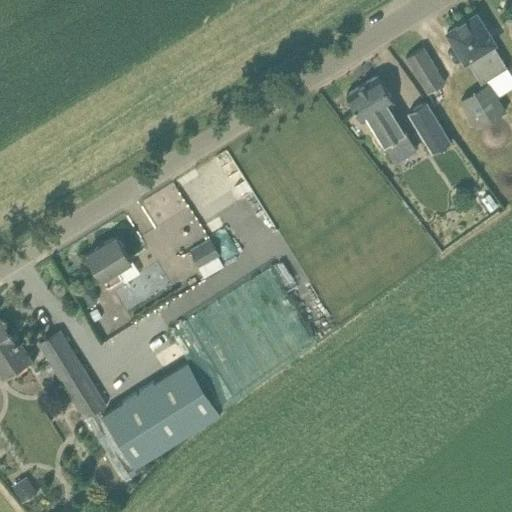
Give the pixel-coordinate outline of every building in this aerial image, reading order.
[(467,60),(470,58),(483,79),(506,65),(493,44),(497,42),(478,11),(448,30),(467,60)] [(407,55),(429,92),(447,81),(424,45),(407,55)] [(397,161),(418,148),(391,103),(396,100),(379,73),(347,92),(364,119),(369,116),(397,161)] [(464,103),(456,108),(477,147),(487,141),(492,150),(494,149),(496,153),(511,143),(511,120),(499,98),(509,93),(500,77),(491,82),(490,80),(461,97),(464,103)] [(409,110),(434,151),(451,140),(426,100),(409,110)] [(88,252),(94,260),(110,285),(124,276),(118,267),(132,257),(118,233),(88,252)] [(190,249),(205,275),(224,265),(218,254),(220,253),(211,238),(190,249)] [(98,294),(92,283),(81,289),(90,306),(95,303),(98,294)] [(102,315),(97,306),(90,310),(95,319),(102,315)] [(0,372),(3,377),(32,359),(20,340),(17,342),(1,317),(0,317),(0,372)] [(40,342),(86,417),(88,416),(99,409),(107,404),(61,328),(40,342)] [(104,410),(135,462),(221,409),(189,358),(104,410)] [(88,416),(125,476),(136,469),(99,409),(88,416)] [(104,451),(100,445),(92,450),(96,456),(104,451)]
